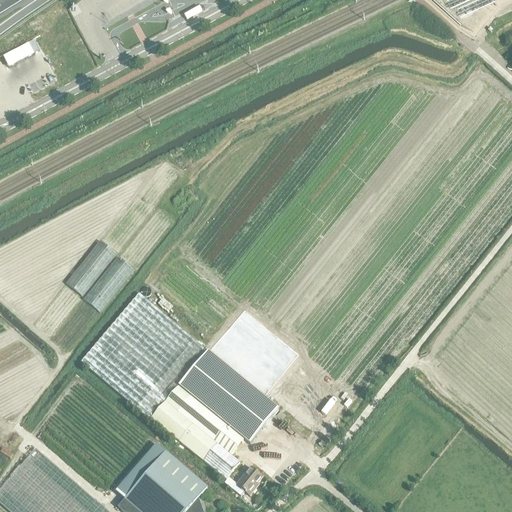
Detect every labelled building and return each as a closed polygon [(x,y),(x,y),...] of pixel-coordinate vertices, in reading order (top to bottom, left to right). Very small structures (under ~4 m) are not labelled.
[(450,10),(472,0),(451,0),(446,2),(450,10)] [(493,0),(479,0),(457,10),(460,18),(495,3),(493,0)] [(35,42),(31,45),(35,54),(40,51),(35,42)] [(30,44),(4,57),(9,68),(35,55),(30,44)] [(120,251),(125,244),(151,210),(135,198),(104,239),(120,251)] [(105,306),(121,287),(135,269),(118,255),(87,292),(105,306)] [(139,295),(82,363),(226,481),(240,464),(231,457),(244,441),(222,423),(251,387),(139,295)] [(210,353),(265,397),(299,355),(244,311),(210,353)] [(0,452),(0,459),(7,465),(18,448),(7,441),(0,452)] [(0,491),(0,504),(9,511),(106,511),(36,450),(0,491)] [(118,509),(121,511),(202,511),(198,497),(202,496),(207,490),(167,453),(118,509)] [(237,486),(233,491),(241,498),(245,493),(247,493),(246,494),(250,497),(259,486),(258,485),(263,479),(251,469),(237,486)]
